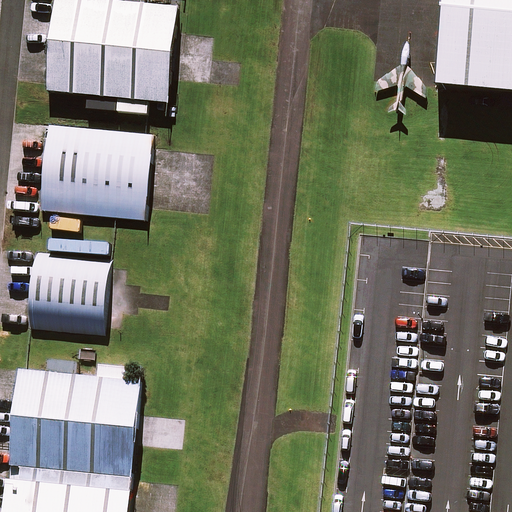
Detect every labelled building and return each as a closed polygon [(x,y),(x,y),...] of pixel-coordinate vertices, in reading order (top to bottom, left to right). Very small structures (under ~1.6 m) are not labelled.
[(182,9),(87,0),(59,0),(51,94),(173,106),(182,9)] [(511,0),(450,0),(443,89),(511,95),(511,0)] [(154,135),(51,126),(43,212),(146,221),(154,135)] [(118,263),(43,255),(35,331),(110,339),(118,263)] [(147,386),(27,374),(16,472),(136,485),(147,386)] [(144,511),(145,501),(16,487),(13,511),(144,511)]
